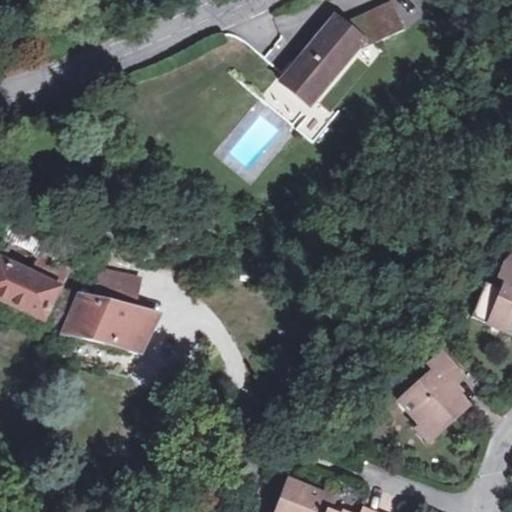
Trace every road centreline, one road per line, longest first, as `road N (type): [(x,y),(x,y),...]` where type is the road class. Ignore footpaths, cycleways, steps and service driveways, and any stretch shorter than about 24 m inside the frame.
road 1 (secondary): [(0,102),(253,0)]
road 2 (residential): [(236,511),(245,427),(233,371),(202,324),(171,304)]
